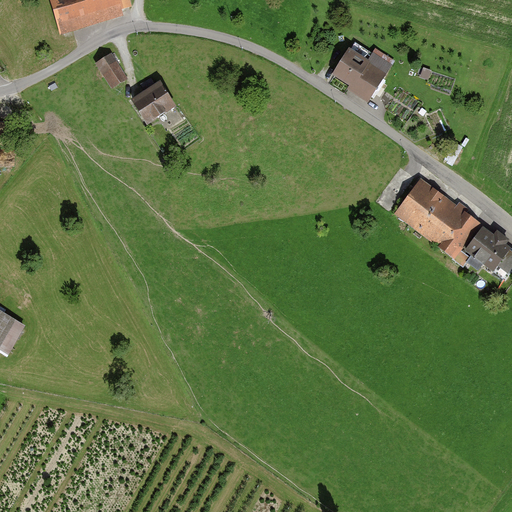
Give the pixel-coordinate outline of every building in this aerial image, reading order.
[(125,7),(134,4),(132,0),(50,0),(61,36),(127,16),(125,7)] [(368,103),(395,63),(375,49),(365,63),(344,50),(327,76),(368,103)] [(112,89),(129,79),(113,53),(97,63),(112,89)] [(174,108),(154,81),(126,100),(145,128),(174,108)] [(455,261),(480,227),(464,215),(467,211),(458,204),(454,208),(418,181),(393,215),(455,261)] [(491,238),(481,230),(457,262),(476,276),(482,268),(490,274),(496,267),(508,276),(511,271),(511,253),(506,249),(511,243),(496,231),(491,238)] [(0,351),(5,354),(22,327),(0,313),(0,351)]
